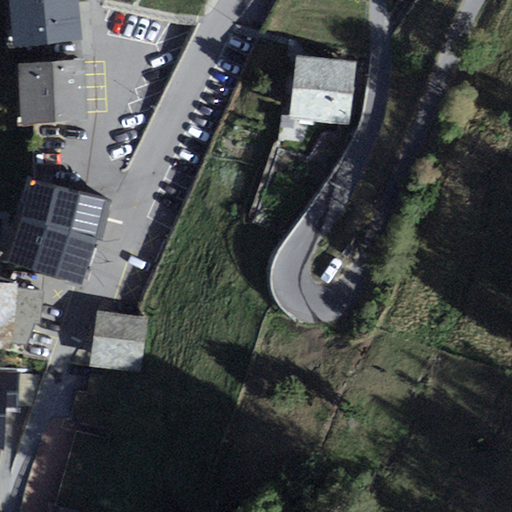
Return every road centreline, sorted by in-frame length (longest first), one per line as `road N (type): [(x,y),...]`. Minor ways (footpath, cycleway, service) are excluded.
road 1 (residential): [(383,0),(388,87),(372,140),(296,248),(291,279),(307,298),(334,300),(366,282),(481,0)]
road 2 (tertiary): [(239,0),(106,256)]
road 3 (residential): [(14,511),(106,256)]
